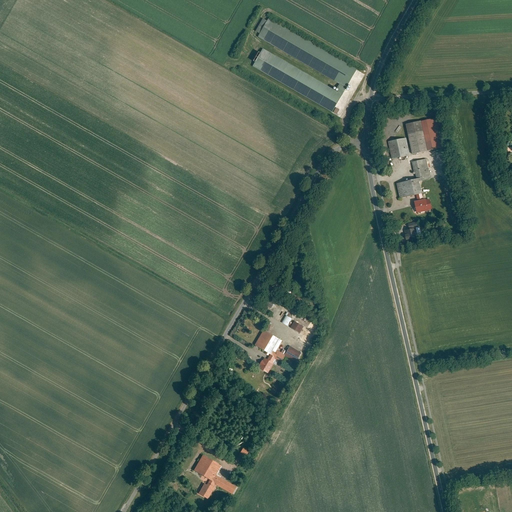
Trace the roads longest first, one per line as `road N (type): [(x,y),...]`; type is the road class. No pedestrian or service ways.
road 1 (unclassified): [(368,141),(332,151),(318,171),(124,511)]
road 2 (tertiary): [(368,141),(443,511)]
road 3 (unclassified): [(511,90),(371,99)]
